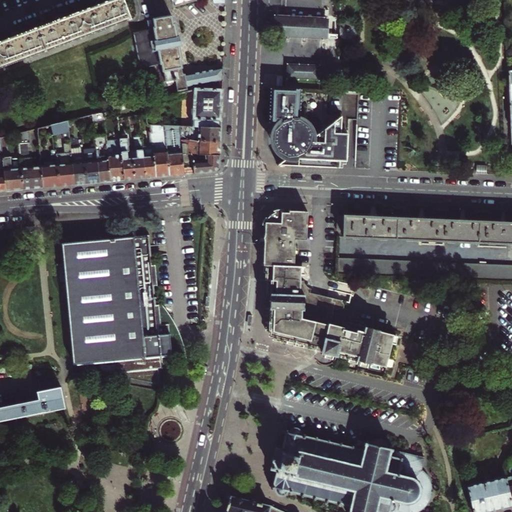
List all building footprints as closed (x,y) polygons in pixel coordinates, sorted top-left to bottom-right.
[(79,10),(88,34),(128,19),(129,19),(131,18),(124,0),(106,0),(104,1),(103,0),(99,0),(96,1),(97,3),(79,10)] [(88,34),(79,10),(62,16),(61,14),(57,16),(54,17),(55,19),(36,26),(45,50),(88,34)] [(166,14),(157,16),(157,19),(154,20),(154,21),(148,22),(150,30),(134,33),(141,68),(157,65),(160,83),(166,82),(176,80),(177,84),(178,93),(186,90),(186,87),(221,79),(221,67),(182,75),(179,60),(180,60),(178,46),(181,45),(180,41),(179,36),(176,37),(174,23),(172,23),(170,16),(166,17),(166,14)] [(277,14),(269,20),(269,29),(275,34),(299,35),(330,37),(331,16),(299,15),(277,14)] [(338,21),(339,39),(356,39),(355,21),(338,21)] [(45,50),(36,26),(19,32),(19,30),(15,31),(12,33),(12,35),(0,39),(0,58),(2,65),(45,50)] [(290,76),(322,77),(322,64),(291,63),(290,76)] [(191,126),(197,126),(219,127),(220,104),(221,79),(186,87),(186,90),(192,89),(191,126)] [(272,100),(271,111),(302,112),(303,88),(290,87),(272,86),(272,100)] [(140,136),(144,177),(155,176),(168,175),(163,125),(146,125),(143,102),(137,103),(140,136)] [(348,162),(350,144),(349,131),(343,130),(344,115),(318,132),(312,132),(311,128),(308,124),(305,121),(301,118),(302,113),(302,112),(271,111),(271,121),(277,122),(283,122),(281,124),(280,126),(279,128),(278,130),(278,133),(277,135),(278,137),(278,140),(278,142),(279,144),(281,146),(282,148),(284,150),(286,151),(288,153),(290,154),(285,158),(283,160),(282,161),(278,164),(341,166),(341,162),(348,162)] [(67,122),(68,127),(79,125),(79,119),(67,122)] [(52,126),(53,136),(62,134),(62,139),(69,138),(68,127),(67,122),(52,126)] [(163,125),(168,175),(173,174),(178,174),(182,173),(182,168),(177,126),(163,125)] [(190,153),(217,155),(218,148),(218,140),(188,139),(188,132),(189,126),(177,126),(182,168),(191,168),(190,153)] [(189,126),(188,132),(193,132),(197,135),(197,126),(191,126),(189,126)] [(193,132),(188,132),(188,139),(218,140),(218,133),(219,127),(197,126),(197,135),(193,132)] [(144,177),(140,136),(132,137),(133,149),(130,149),(133,178),(138,178),(144,177)] [(94,141),(94,149),(98,181),(102,181),(109,180),(105,143),(105,137),(101,137),(101,141),(94,141)] [(123,179),(119,138),(111,139),(111,142),(105,143),(109,180),(115,180),(123,179)] [(125,138),(119,138),(123,179),(128,179),(133,178),(130,149),(127,150),(125,138)] [(16,145),(17,159),(20,189),(24,188),(42,187),(39,165),(39,159),(29,160),(26,144),(16,145)] [(63,152),(54,152),(58,185),(69,184),(73,184),(70,149),(69,144),(62,145),(63,152)] [(79,148),(70,149),(73,184),(76,183),(85,183),(82,154),(80,154),(79,148)] [(82,150),(82,154),(85,183),(95,182),(98,181),(94,149),(82,150)] [(42,164),(39,165),(42,187),(45,186),(58,185),(54,152),(41,154),(42,164)] [(217,157),(217,155),(190,153),(191,168),(192,173),(212,170),(215,168),(217,166),(217,157)] [(8,157),(1,157),(4,190),(8,190),(20,189),(17,159),(8,160),(8,157)] [(264,218),(264,236),(264,239),(294,239),(306,239),(307,210),(284,209),(284,211),(269,210),(267,212),(265,213),(264,218)] [(342,235),(398,238),(398,216),(372,215),(344,214),(342,235)] [(398,238),(438,239),(439,218),(418,217),(398,216),(398,238)] [(480,241),(481,220),(459,219),(439,218),(438,239),(480,241)] [(481,220),(480,241),(511,242),(511,221),(504,221),(481,220)] [(62,242),(72,362),(97,361),(98,374),(111,373),(111,377),(158,385),(157,369),(160,368),(159,356),(165,355),(165,357),(184,361),(183,353),(180,341),(178,336),(177,331),(173,324),(166,312),(157,300),(157,305),(155,305),(153,286),(157,286),(155,264),(152,265),(149,235),(133,236),(133,232),(104,235),(104,239),(62,242)] [(293,266),(294,239),(264,239),(263,244),(263,264),(293,266)] [(511,279),(511,256),(337,250),(337,273),(511,279)] [(293,266),(263,264),(263,267),(264,268),(264,277),(264,281),(265,281),(265,294),(265,296),(268,296),(267,308),(265,308),(265,330),(267,330),(267,332),(267,334),(271,334),(271,338),(316,350),(336,355),(337,355),(354,359),(354,360),(369,364),(371,363),(384,367),(391,338),(379,334),(379,333),(344,324),(342,329),(329,326),(332,312),(334,306),(332,304),(306,297),(306,292),(302,286),(299,286),(299,281),(299,268),(293,267),(293,266)] [(334,306),(332,312),(336,313),(338,312),(340,309),(344,310),(345,308),(344,306),(344,304),(311,295),(312,288),(308,286),(307,283),(306,281),(299,281),(299,286),(302,286),(306,292),(306,297),(332,304),(334,306)] [(412,292),(404,290),(403,298),(410,300),(412,292)] [(0,421),(10,419),(12,419),(14,419),(65,408),(61,387),(37,392),(37,394),(38,399),(38,402),(0,410),(0,421)] [(38,399),(0,407),(0,410),(38,402),(38,399)] [(418,511),(419,511),(421,510),(423,511),(425,510),(424,508),(426,507),(430,502),(431,500),(433,500),(434,497),(432,497),(432,495),(433,492),(435,492),(435,490),(433,489),(433,488),(433,485),(432,483),(431,478),(431,477),(432,476),(431,474),(429,474),(426,471),(425,470),(421,468),(419,467),(422,456),(424,455),(424,453),(422,453),(423,451),(421,451),(420,453),(410,450),(410,449),(408,448),(408,450),(405,449),(405,448),(404,447),(403,449),(392,446),(392,444),(391,443),(390,445),(388,444),(388,443),(387,441),(386,439),(385,438),(383,436),(379,436),(376,436),(375,437),(372,439),(372,440),(371,441),(368,440),(369,438),(367,437),(366,440),(364,439),(363,441),(366,442),(364,449),(354,446),(355,444),(352,444),(351,446),(341,443),(342,441),(339,441),(339,443),(329,441),(330,438),(328,438),(327,440),(317,437),(318,435),(315,435),(314,437),(307,435),(308,433),(304,432),(304,434),(301,433),(302,432),(301,430),(300,428),(299,427),(297,427),(295,427),(293,427),(292,428),(291,429),(291,431),(289,431),(289,429),(287,428),(286,431),(284,430),(284,433),(285,433),(282,446),(281,445),(280,447),(277,446),(276,450),(280,451),(279,454),(281,454),(279,463),(277,462),(276,466),(273,465),(272,468),(275,469),(275,472),(277,472),(274,485),(272,484),(271,487),(273,488),(273,490),(275,490),(275,488),(277,488),(277,490),(277,492),(277,493),(279,495),(280,496),(282,497),(284,497),(287,494),(288,493),(288,490),(290,491),(289,493),(292,493),(292,491),(301,493),(300,496),(303,496),(304,494),(313,496),(312,498),(316,499),(317,497),(326,499),(325,501),(329,502),(329,500),(339,502),(338,505),(341,505),(342,503),(351,505),(350,511),(348,510),(347,511),(418,511)] [(507,478),(468,487),(473,511),(493,511),(511,507),(511,499),(507,479),(507,478)] [(225,511),(282,511),(271,506),(230,496),(225,511)]
